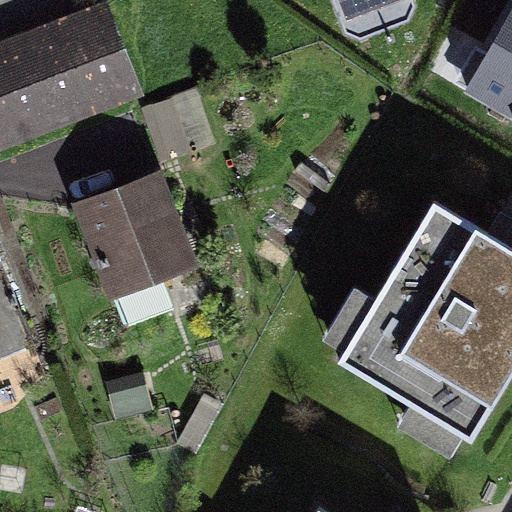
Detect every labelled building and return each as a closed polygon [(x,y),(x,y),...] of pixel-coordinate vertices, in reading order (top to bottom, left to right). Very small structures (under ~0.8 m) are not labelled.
[(108,0),(98,0),(0,38),(0,145),(144,90),(108,0)] [(338,0),(346,20),(398,0),(338,0)] [(511,0),(510,0),(462,82),(511,111),(511,0)] [(196,87),(142,107),(161,160),(215,141),(196,87)] [(162,164),(73,198),(110,297),(199,264),(162,164)] [(340,348),(472,425),(511,357),(511,234),(433,188),(340,348)] [(0,368),(3,367),(0,360),(35,347),(0,256),(0,368)] [(353,511),(320,493),(308,511),(353,511)]
